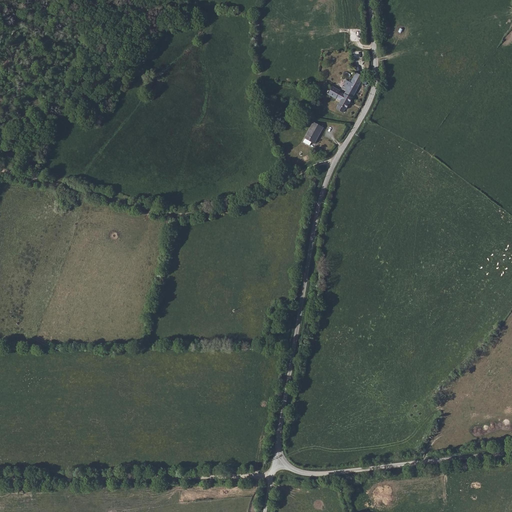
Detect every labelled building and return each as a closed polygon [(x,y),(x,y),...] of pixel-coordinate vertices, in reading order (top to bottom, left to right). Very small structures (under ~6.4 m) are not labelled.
[(360,68),(360,52),(352,52),(352,68),(360,68)] [(336,110),(343,114),(345,109),(346,110),(361,83),(367,85),(367,80),(356,73),(350,83),(346,81),(341,89),(346,92),(344,95),(341,101),(336,110)] [(328,87),(325,93),(335,99),(336,99),(339,92),(340,92),(332,88),(331,89),(328,87)] [(339,92),(336,99),(341,101),(344,95),(339,92)] [(314,123),(305,140),(306,141),(304,144),(310,147),(311,144),(315,145),(323,128),(314,123)]
